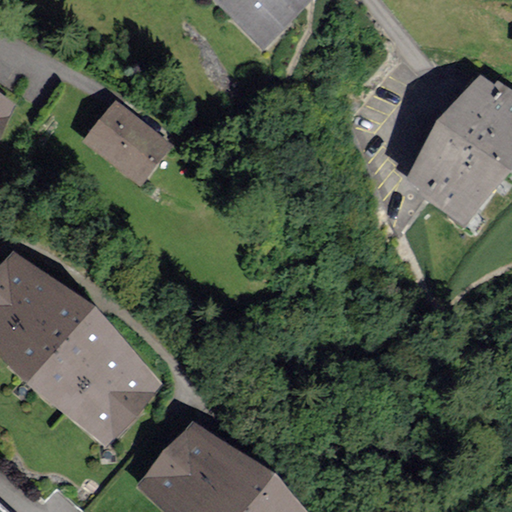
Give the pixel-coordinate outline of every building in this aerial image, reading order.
[(202,0),(263,60),(324,1),(322,0),(202,0)] [(499,97),(482,84),(403,193),(464,237),(511,171),(511,97),(503,92),(499,97)] [(0,131),(11,110),(0,104),(0,131)] [(175,151),(115,106),(83,148),(143,193),(175,151)] [(163,392),(15,260),(0,276),(0,360),(107,455),(163,392)] [(280,511),(192,433),(139,493),(160,511),(280,511)]
